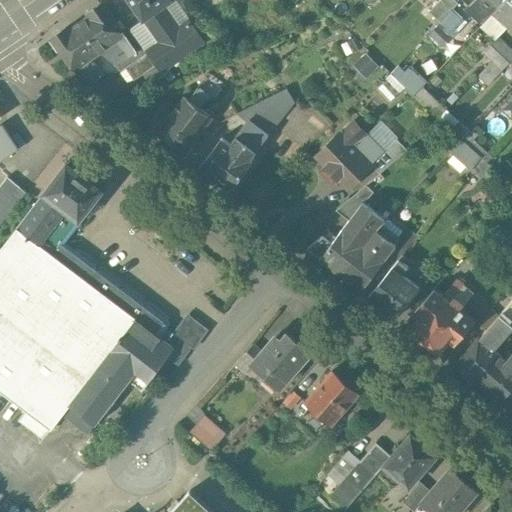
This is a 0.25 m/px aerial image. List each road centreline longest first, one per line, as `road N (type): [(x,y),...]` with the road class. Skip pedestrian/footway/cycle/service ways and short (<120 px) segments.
road 1 (residential): [(295,265),(0,51)]
road 2 (residential): [(511,456),(295,265)]
road 3 (residential): [(295,265),(139,455)]
